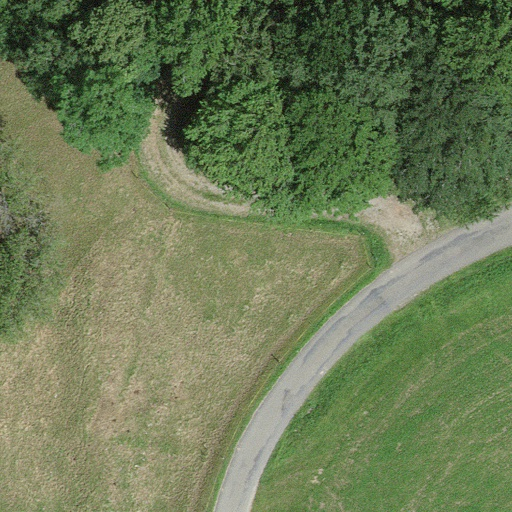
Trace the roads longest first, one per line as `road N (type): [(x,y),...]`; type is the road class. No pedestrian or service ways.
road 1 (track): [(468,236),(221,202),(171,175),(152,136),(147,101),(215,48),(311,10),(370,0)]
road 2 (unclassified): [(511,228),(468,236),(330,334),(257,422),(226,511)]
